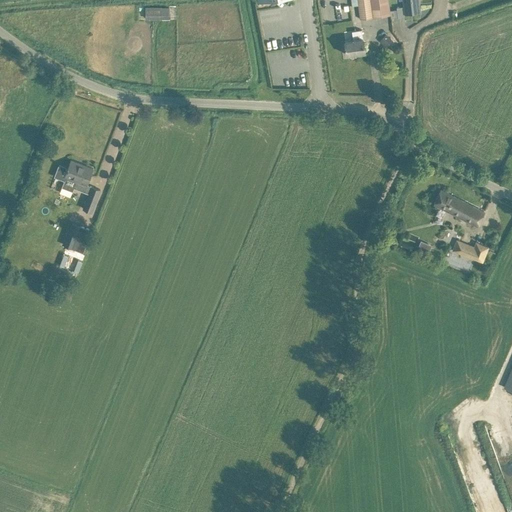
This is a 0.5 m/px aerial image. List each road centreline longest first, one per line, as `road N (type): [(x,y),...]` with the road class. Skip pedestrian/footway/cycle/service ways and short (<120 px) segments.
road 1 (unclassified): [(511,196),(361,111),(107,90),(0,31)]
road 2 (track): [(411,140),(367,232),(349,353),(281,511)]
